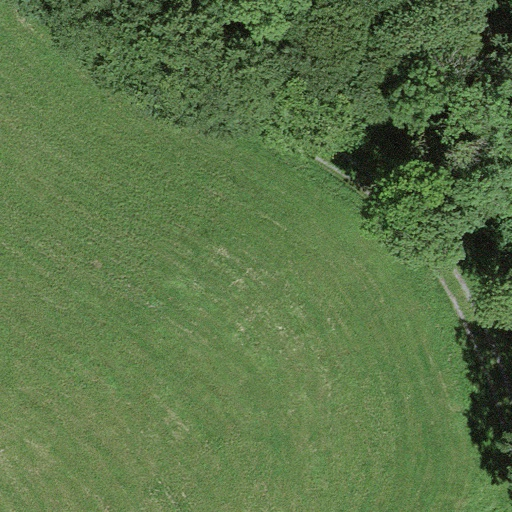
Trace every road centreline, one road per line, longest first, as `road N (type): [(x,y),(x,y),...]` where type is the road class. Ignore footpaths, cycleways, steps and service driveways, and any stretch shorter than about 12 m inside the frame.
road 1 (track): [(511,412),(432,235),(313,147),(92,47),(45,0)]
road 2 (track): [(511,332),(507,146),(447,0)]
